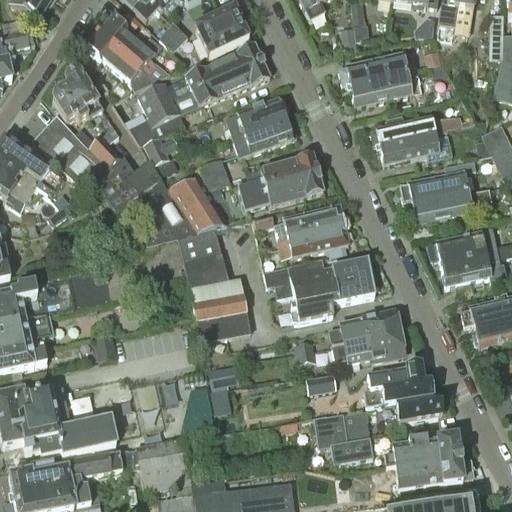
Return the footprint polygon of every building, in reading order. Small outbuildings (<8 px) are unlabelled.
[(49,7),(37,0),(14,0),(8,10),(36,27),(49,7)] [(118,0),(117,1),(145,26),(154,17),(158,20),(174,2),(172,0),(118,0)] [(179,0),(186,12),(200,5),(198,2),(201,0),(179,0)] [(335,0),(293,0),(302,18),(303,17),(307,24),(322,17),(318,9),(335,1),(335,0)] [(392,0),(391,8),(426,13),(427,0),(392,0)] [(446,41),(447,33),(453,34),(456,13),(472,16),(474,0),(446,0),(445,11),(440,10),(436,31),(437,31),(435,40),(446,41)] [(349,11),(352,30),(362,29),(360,10),(349,11)] [(192,31),(194,35),(207,63),(247,44),(233,13),(192,31)] [(123,23),(134,35),(140,28),(129,17),(123,23)] [(429,32),(432,19),(421,17),(419,30),(429,32)] [(501,43),(502,21),(489,20),(488,66),(501,67),(501,63),(501,43)] [(96,39),(152,88),(163,83),(153,73),(155,71),(148,66),(153,60),(109,24),(96,39)] [(186,45),(171,29),(157,46),(171,60),(186,45)] [(367,47),(366,32),(353,34),(354,48),(367,47)] [(353,35),(340,37),(343,60),(355,59),(353,35)] [(0,68),(6,67),(4,59),(28,54),(24,36),(0,41),(0,68)] [(152,88),(96,39),(84,54),(99,67),(100,66),(128,90),(133,98),(152,88)] [(501,63),(501,67),(492,105),(511,109),(511,42),(510,42),(510,43),(501,43),(501,63)] [(190,98),(260,67),(254,52),(183,83),(190,98)] [(348,94),(417,79),(412,58),(344,74),(344,75),(337,76),(340,93),(347,91),(348,94)] [(425,61),(428,74),(430,73),(440,70),(437,58),(425,61)] [(6,67),(0,68),(0,100),(0,89),(10,88),(8,79),(16,77),(14,69),(6,70),(6,67)] [(260,67),(190,98),(182,101),(189,117),(197,113),(197,114),(248,91),(249,93),(268,84),(260,67)] [(441,70),(440,70),(430,73),(432,84),(446,80),(441,70)] [(87,123),(88,125),(101,116),(78,79),(71,77),(65,81),(63,88),(65,92),(52,100),(51,107),(65,129),(74,123),(78,129),(87,123)] [(422,99),(417,79),(348,94),(353,115),(422,99)] [(147,127),(175,113),(164,90),(135,104),(147,127)] [(230,145),(283,127),(281,119),(285,118),(281,105),(276,107),(276,106),(251,115),(251,116),(223,126),(230,145)] [(175,113),(147,127),(150,135),(151,135),(157,145),(184,133),(179,121),(175,113)] [(105,177),(86,156),(72,140),(55,122),(30,149),(82,196),(92,188),(115,221),(135,214),(111,182),(103,188),(98,183),(105,177)] [(379,158),(378,154),(428,143),(462,134),(459,123),(429,128),(429,125),(385,135),(385,132),(374,133),(374,137),(368,139),(372,154),(374,154),(375,159),(379,158)] [(283,127),(230,145),(237,165),(265,155),(265,156),(290,147),(290,146),(295,145),(290,132),(286,134),(283,127)] [(117,141),(109,130),(106,135),(101,139),(109,148),(117,141)] [(485,152),(505,142),(500,131),(480,141),(485,152)] [(72,140),(86,156),(93,150),(78,134),(72,140)] [(510,153),(505,142),(485,152),(491,162),(510,153)] [(93,150),(86,156),(105,177),(119,164),(99,143),(93,150)] [(428,143),(378,154),(379,158),(382,172),(433,159),(430,149),(428,143)] [(62,187),(47,177),(47,176),(3,145),(0,149),(0,167),(20,181),(17,185),(34,196),(49,206),(62,187)] [(167,167),(157,145),(142,152),(152,173),(167,167)] [(490,163),(483,148),(475,150),(478,165),(490,163)] [(511,165),(511,155),(510,153),(491,162),(496,173),(511,165)] [(239,202),(316,180),(311,162),(259,176),(261,184),(246,188),(236,191),(239,202)] [(122,164),(105,177),(98,183),(103,188),(111,182),(135,214),(145,253),(175,246),(176,248),(197,242),(196,241),(166,196),(165,197),(158,186),(150,174),(152,173),(148,167),(132,178),(122,164)] [(167,167),(152,173),(150,174),(158,186),(178,178),(172,164),(167,167)] [(201,185),(225,177),(220,165),(197,174),(201,185)] [(511,178),(511,165),(496,173),(501,184),(511,178)] [(20,181),(0,167),(0,206),(1,207),(10,194),(8,193),(15,183),(17,185),(20,181)] [(444,183),(461,179),(464,179),(463,171),(443,175),(444,183)] [(259,176),(244,180),(246,188),(261,184),(259,176)] [(225,177),(201,185),(203,192),(206,197),(229,189),(225,177)] [(405,192),(398,194),(401,210),(409,208),(409,210),(465,199),(461,179),(444,183),(405,190),(405,192)] [(316,180),(239,202),(243,216),(268,209),(269,213),(321,198),(316,180)] [(18,219),(27,206),(34,196),(17,185),(15,183),(8,193),(10,194),(1,207),(18,219)] [(199,185),(166,196),(196,241),(213,236),(227,233),(206,197),(203,192),(199,185)] [(218,192),(206,197),(212,207),(222,203),(218,192)] [(487,195),(465,199),(409,210),(414,232),(470,221),(469,215),(490,211),(487,195)] [(42,215),(47,223),(67,208),(61,201),(42,215)] [(68,223),(67,221),(70,218),(65,212),(47,225),(53,233),(68,223)] [(286,245),(342,232),(338,213),(281,226),(286,245)] [(26,232),(35,228),(33,221),(22,220),(20,230),(26,232)] [(251,225),(254,237),(273,233),(269,220),(251,225)] [(37,242),(34,231),(25,234),(28,245),(37,242)] [(286,245),(275,248),(279,266),(290,264),(347,252),(342,232),(286,245)] [(511,254),(511,250),(494,253),(490,235),(477,238),(478,240),(433,250),(434,251),(428,253),(426,255),(429,266),(431,268),(437,266),(443,294),(487,285),(489,292),(505,288),(502,271),(498,272),(497,266),(511,262),(511,254)] [(197,242),(176,248),(183,272),(220,262),(213,236),(196,241),(197,242)] [(29,285),(31,293),(32,293),(35,307),(19,310),(22,328),(47,323),(47,324),(187,297),(183,272),(176,248),(175,246),(145,253),(100,266),(100,268),(45,281),(29,285)] [(0,250),(0,287),(8,286),(5,271),(8,271),(3,250),(0,250)] [(220,262),(183,272),(187,297),(228,289),(220,262)] [(329,312),(322,275),(320,266),(261,278),(265,294),(272,293),(275,306),(292,302),(294,316),(293,317),(288,320),(290,328),(296,329),(297,329),(297,330),(331,323),(329,312)] [(366,266),(322,275),(329,312),(373,303),(366,266)] [(29,285),(45,281),(42,271),(25,275),(28,286),(29,285)] [(239,287),(228,289),(187,297),(191,313),(242,304),(239,287)] [(32,293),(31,293),(14,297),(15,300),(0,303),(0,333),(22,328),(19,310),(35,307),(32,293)] [(511,326),(511,299),(511,300),(511,304),(467,315),(467,317),(459,319),(463,333),(471,331),(472,336),(511,326)] [(242,304),(191,313),(199,350),(249,340),(242,304)] [(329,353),(397,340),(393,319),(360,325),(360,326),(338,331),(339,336),(326,338),(329,353)] [(22,328),(0,333),(0,363),(4,363),(4,365),(42,357),(46,356),(44,347),(52,345),(47,324),(47,323),(22,328)] [(511,326),(472,336),(477,356),(511,348),(511,326)] [(110,340),(120,338),(118,329),(108,331),(110,340)] [(397,340),(329,353),(333,370),(346,367),(346,372),(402,361),(397,340)] [(94,349),(98,370),(115,366),(111,346),(94,349)] [(294,363),(313,359),(311,349),(292,353),(294,363)] [(45,371),(42,357),(4,365),(4,363),(0,363),(0,381),(3,381),(5,390),(21,386),(19,377),(33,374),(32,374),(45,371)] [(313,359),(294,363),(297,373),(315,369),(313,359)] [(371,407),(430,398),(428,388),(423,389),(420,372),(403,374),(403,375),(381,378),(381,379),(366,381),(368,398),(369,398),(371,407)] [(219,373),(205,377),(208,393),(222,391),(219,373)] [(306,401),(334,397),(331,381),(303,385),(306,401)] [(157,385),(162,405),(175,402),(170,382),(157,385)] [(115,453),(109,426),(69,435),(60,396),(48,398),(46,392),(0,402),(0,450),(1,454),(20,450),(23,462),(39,458),(40,462),(59,458),(61,465),(115,453)] [(431,406),(430,398),(371,407),(372,415),(381,413),(384,431),(397,429),(397,430),(440,423),(437,405),(431,406)] [(364,417),(342,420),(346,448),(369,445),(364,417)] [(315,424),(312,425),(317,456),(329,454),(332,472),(372,465),(369,445),(346,448),(342,420),(315,424)] [(394,475),(458,466),(455,443),(435,446),(435,447),(425,449),(425,445),(406,447),(406,451),(391,453),(394,475)] [(141,499),(175,494),(192,491),(202,489),(194,444),(133,455),(141,499)] [(11,506),(80,493),(79,486),(121,478),(117,460),(63,470),(63,467),(51,469),(29,473),(30,479),(7,483),(11,506)] [(459,470),(458,466),(394,475),(397,497),(441,491),(441,492),(461,489),(461,487),(471,486),(469,469),(459,470)] [(222,486),(202,489),(192,491),(193,501),(194,511),(291,511),(289,490),(224,498),(222,486)] [(192,491),(175,494),(177,503),(156,506),(156,511),(194,511),(193,501),(192,491)] [(88,511),(85,493),(80,493),(11,506),(12,511),(88,511)]
